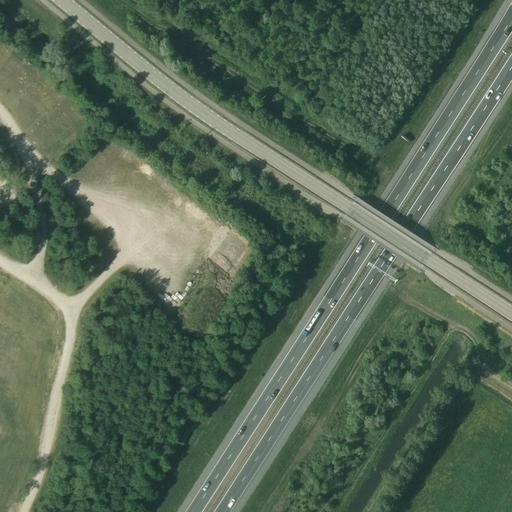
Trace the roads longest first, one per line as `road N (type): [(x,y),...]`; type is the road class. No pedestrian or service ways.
road 1 (motorway): [(511,19),(194,511)]
road 2 (unclassified): [(511,316),(263,156),(59,0)]
road 3 (motorway): [(222,511),(511,66)]
road 4 (track): [(0,259),(60,301),(69,318),(44,454),(24,511)]
road 5 (track): [(0,110),(45,214),(43,246),(27,277)]
